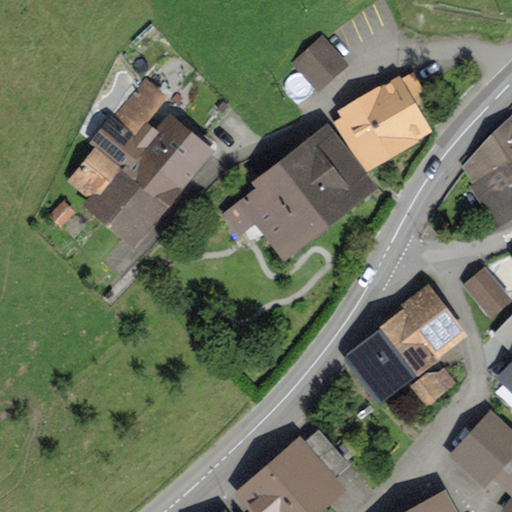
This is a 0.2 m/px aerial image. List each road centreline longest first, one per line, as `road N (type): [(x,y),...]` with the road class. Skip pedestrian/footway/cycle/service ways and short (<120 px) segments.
road 1 (primary): [(382,258),(299,381),(164,511)]
road 2 (primary): [(511,81),(433,169),(382,258)]
road 3 (residential): [(382,258),(445,257),(511,236)]
